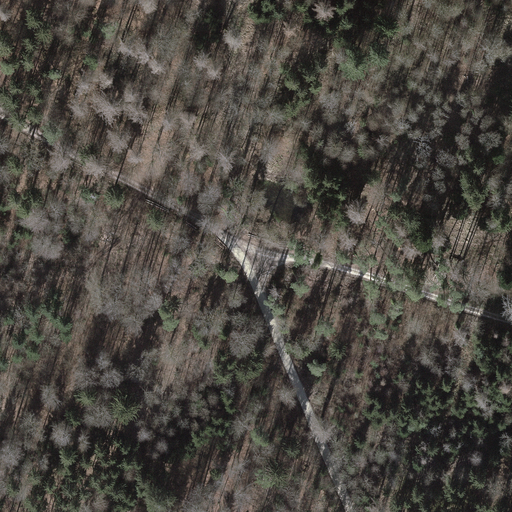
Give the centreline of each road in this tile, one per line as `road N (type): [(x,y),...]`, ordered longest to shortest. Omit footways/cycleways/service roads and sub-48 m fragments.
road 1 (track): [(357,511),(236,241),(1,114)]
road 2 (track): [(236,241),(511,318)]
